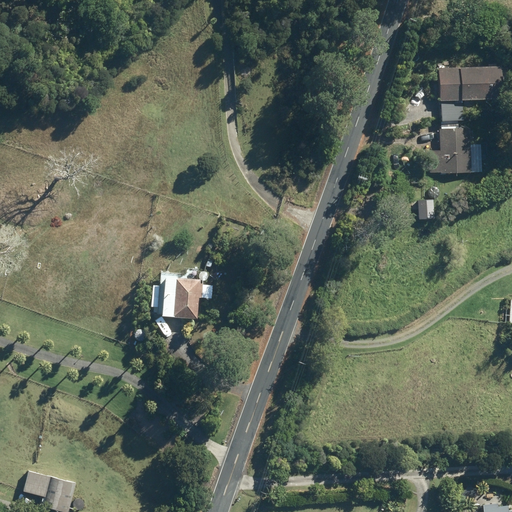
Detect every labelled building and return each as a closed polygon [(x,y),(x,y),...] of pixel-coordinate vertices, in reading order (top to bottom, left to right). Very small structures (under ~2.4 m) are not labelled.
[(458,119),(457,98),(493,97),(492,65),(433,67),(434,99),(436,99),(436,120),(458,119)] [(453,127),(453,120),(437,121),(437,128),(435,128),(436,150),(427,150),(428,172),(437,172),(437,173),(467,172),(465,127),(453,127)] [(211,298),(211,286),(200,285),(201,281),(167,278),(164,318),(198,320),(200,297),(211,298)] [(38,473),(32,492),(41,495),(39,504),(67,511),(68,511),(76,483),(38,473)] [(497,503),(482,504),(482,511),(472,511),(471,511),(507,511),(507,504),(497,505),(497,503)]
